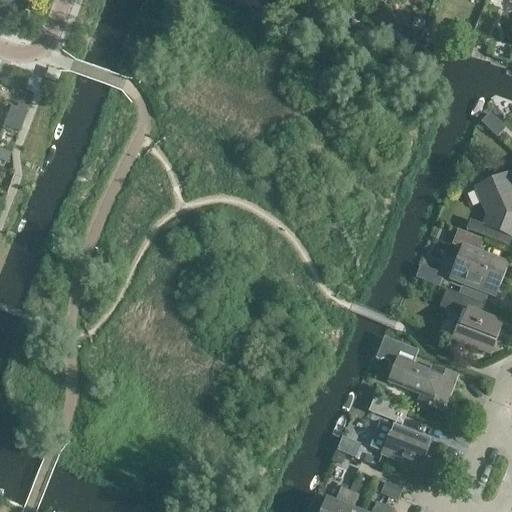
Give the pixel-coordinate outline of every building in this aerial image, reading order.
[(11,7),(13,8),(22,11),(26,0),(34,0),(39,2),(39,0),(3,0),(0,10),(0,21),(5,23),(11,7)] [(61,75),(49,70),(48,70),(44,81),(57,85),(61,75)] [(15,101),(6,126),(20,131),(29,106),(15,101)] [(511,173),(473,190),(486,218),(482,228),(511,240),(511,173)] [(484,243),(458,232),(452,248),(461,251),(450,279),(496,296),(506,268),(478,257),(484,243)] [(485,307),(447,292),(440,309),(458,317),(453,331),(455,332),(451,344),(490,359),(495,347),(503,327),(481,318),(485,307)] [(419,354),(385,340),(377,360),(394,367),(386,386),(419,399),(417,405),(443,415),(457,380),(440,373),(439,377),(413,367),(419,354)] [(408,414),(374,401),(369,414),(402,428),(408,414)] [(431,442),(393,427),(380,422),(369,450),(382,455),(381,457),(419,472),(431,442)] [(342,511),(353,486),(345,483),(342,491),(341,491),(335,506),(326,502),(321,511),(342,511)] [(353,511),(359,497),(362,489),(353,486),(342,511),(353,511)] [(385,486),(381,496),(389,500),(393,489),(385,486)] [(393,489),(389,500),(397,503),(402,492),(393,489)] [(383,511),(386,508),(385,508),(387,502),(379,499),(377,504),(373,511),(383,511)]
